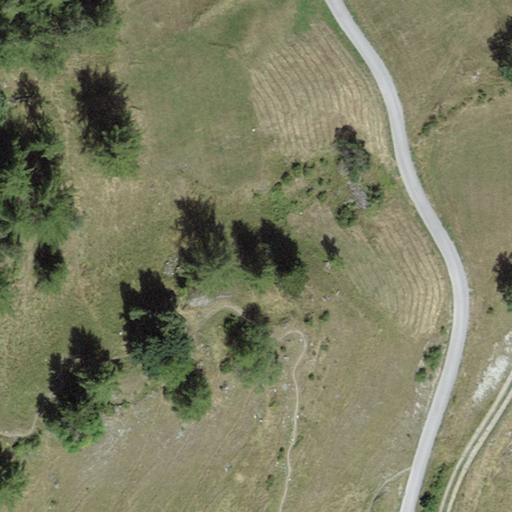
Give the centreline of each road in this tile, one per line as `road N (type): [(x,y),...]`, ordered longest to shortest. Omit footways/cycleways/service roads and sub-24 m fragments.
road 1 (track): [(334,0),(383,77),(412,188),(460,267),(463,286),(409,511)]
road 2 (track): [(443,511),(511,385)]
